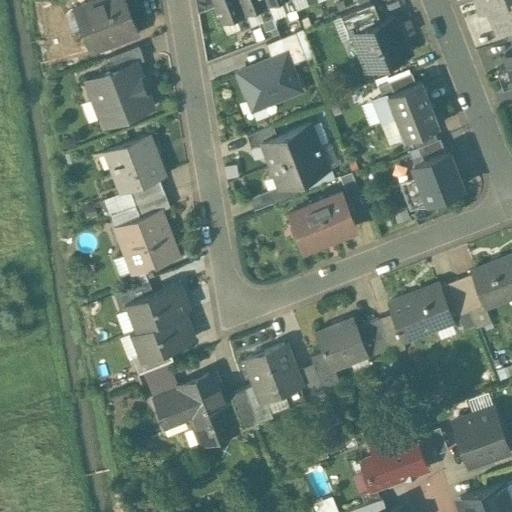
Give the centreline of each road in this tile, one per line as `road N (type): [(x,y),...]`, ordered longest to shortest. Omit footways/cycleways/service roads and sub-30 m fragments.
road 1 (residential): [(511,204),(232,314),(178,0)]
road 2 (residential): [(511,188),(436,0)]
